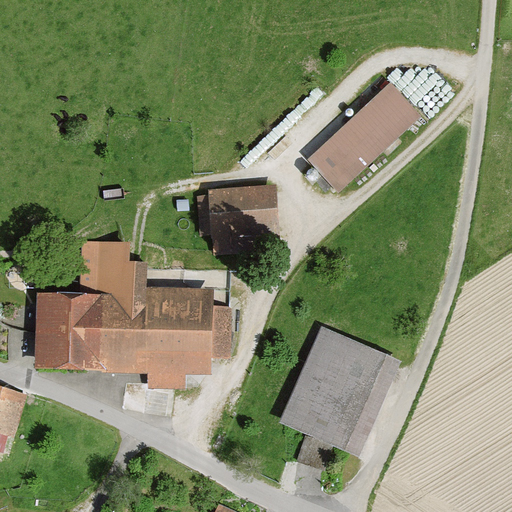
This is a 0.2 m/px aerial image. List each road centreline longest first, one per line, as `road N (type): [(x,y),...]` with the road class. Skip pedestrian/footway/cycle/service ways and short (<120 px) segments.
road 1 (track): [(489,0),(455,269),(402,410),(351,511)]
road 2 (unclassified): [(0,370),(303,511)]
